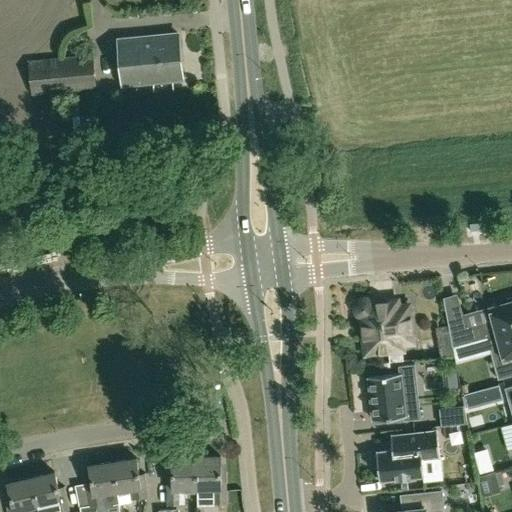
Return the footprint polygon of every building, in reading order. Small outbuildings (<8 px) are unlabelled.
[(178,33),(118,39),(122,85),(182,79),(178,33)] [(29,60),(33,95),(97,89),(94,54),(29,60)] [(508,303),(490,308),(493,320),(466,328),(463,315),(447,319),(452,346),(511,329),(511,296),(506,298),(508,303)] [(367,326),(368,335),(367,335),(366,336),(365,337),(364,338),(364,339),(366,353),(402,349),(401,343),(413,342),(409,305),(397,306),(397,300),(372,303),(371,302),(370,301),(369,300),(367,299),(365,299),(364,299),(362,299),(361,300),(359,301),(358,302),(357,303),(357,305),(356,306),(356,308),(356,309),(356,311),(357,312),(358,313),(359,315),(360,316),(362,316),(362,322),(363,323),(363,324),(364,325),(365,326),(366,326),(367,326)] [(511,329),(452,346),(452,347),(453,346),(487,337),(498,379),(511,375),(511,329)] [(465,360),(460,344),(453,346),(456,362),(465,360)] [(454,355),(452,347),(442,349),(443,357),(454,355)] [(401,380),(416,378),(415,364),(399,366),(399,373),(368,376),(373,420),(404,416),(404,420),(420,418),(419,403),(404,405),(401,380)] [(464,405),(439,408),(441,425),(447,425),(463,423),(467,423),(464,405)] [(437,430),(412,433),(391,435),(392,450),(376,452),(377,455),(373,455),(375,467),(378,467),(380,481),(424,476),(422,458),(440,456),(437,430)] [(172,457),(172,465),(172,473),(168,473),(168,504),(185,504),(185,489),(197,489),(196,456),(172,457)] [(196,456),(197,489),(214,488),(214,503),(226,503),(225,472),(221,472),(221,456),(196,456)] [(137,458),(113,462),(117,491),(118,490),(130,488),(132,499),(148,496),(144,473),(139,474),(137,458)] [(118,490),(117,491),(113,462),(89,465),(91,481),(86,482),(90,505),(105,503),(105,506),(120,503),(118,490)] [(55,472),(31,477),(38,506),(51,503),(52,511),(57,511),(69,509),(63,487),(58,488),(55,472)] [(39,511),(38,506),(31,477),(8,483),(11,499),(6,500),(9,511),(39,511)] [(403,511),(393,511),(425,511),(443,509),(441,491),(401,495),(403,511)]
